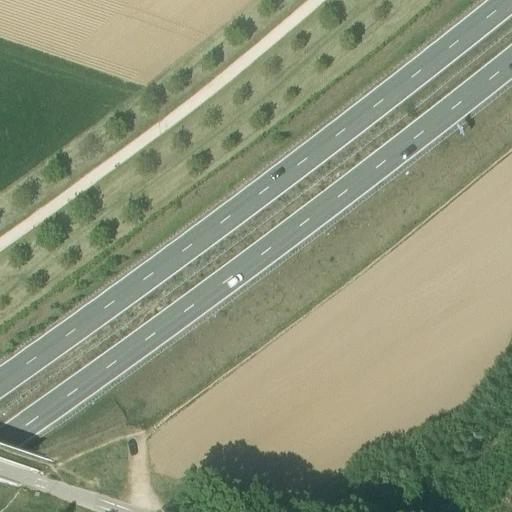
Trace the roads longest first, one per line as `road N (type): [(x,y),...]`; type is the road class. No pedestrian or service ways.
road 1 (trunk): [(0,445),(511,62)]
road 2 (trunk): [(509,0),(0,383)]
road 3 (track): [(0,240),(204,93),(316,0)]
road 4 (unclassified): [(0,467),(132,511)]
